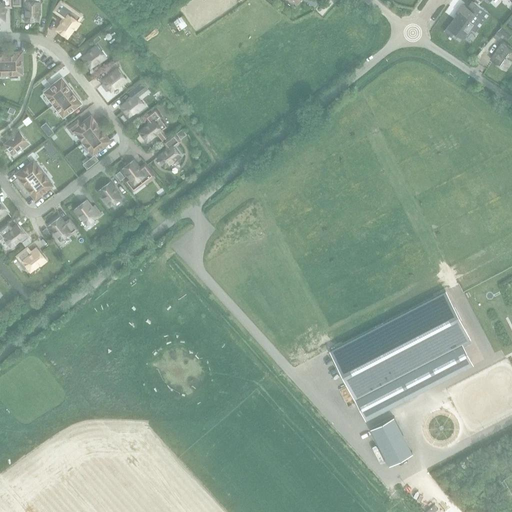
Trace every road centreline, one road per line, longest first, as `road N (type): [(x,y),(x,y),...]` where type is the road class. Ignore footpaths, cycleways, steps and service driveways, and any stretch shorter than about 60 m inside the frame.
road 1 (unclassified): [(0,355),(410,32)]
road 2 (unclassified): [(511,101),(410,32)]
